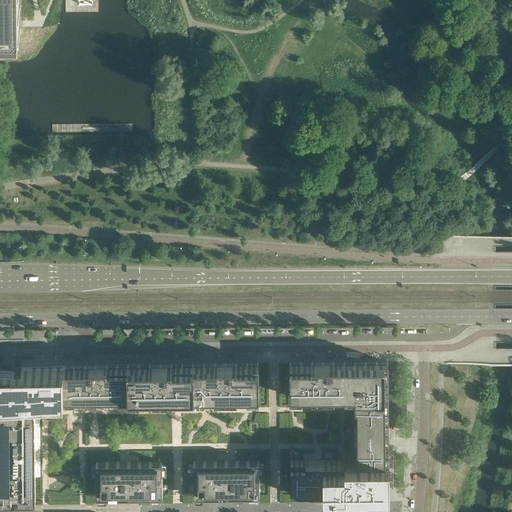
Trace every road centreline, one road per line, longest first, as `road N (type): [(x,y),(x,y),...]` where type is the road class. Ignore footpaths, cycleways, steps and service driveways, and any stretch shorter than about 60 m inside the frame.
road 1 (secondary): [(511,275),(0,280)]
road 2 (secondary): [(75,320),(476,318)]
road 3 (unclassified): [(75,320),(89,335),(424,337)]
road 4 (unclassified): [(424,337),(418,511)]
